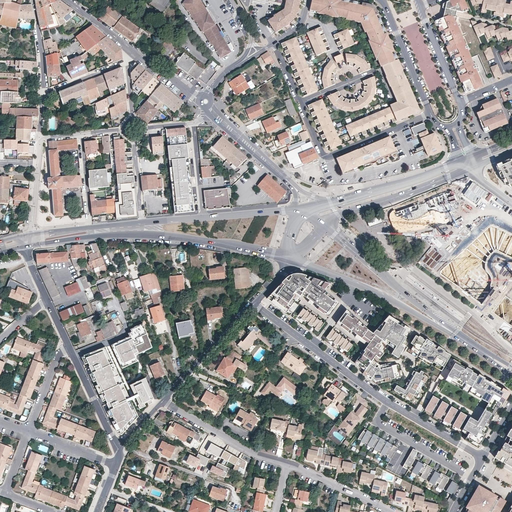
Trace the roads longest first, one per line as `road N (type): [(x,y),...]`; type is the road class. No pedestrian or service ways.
road 1 (primary): [(25,244),(145,233),(291,261)]
road 2 (primary): [(511,366),(397,288),(327,225)]
road 3 (residential): [(482,457),(312,347)]
road 4 (primary): [(349,280),(511,373)]
road 5 (residential): [(301,103),(328,156),(430,115)]
road 6 (primary): [(327,225),(472,169)]
road 7 (primary): [(467,159),(327,203)]
road 8 (residential): [(288,463),(254,453),(163,400)]
road 9 (residential): [(253,303),(163,400)]
road 10 (residential): [(382,0),(430,115)]
